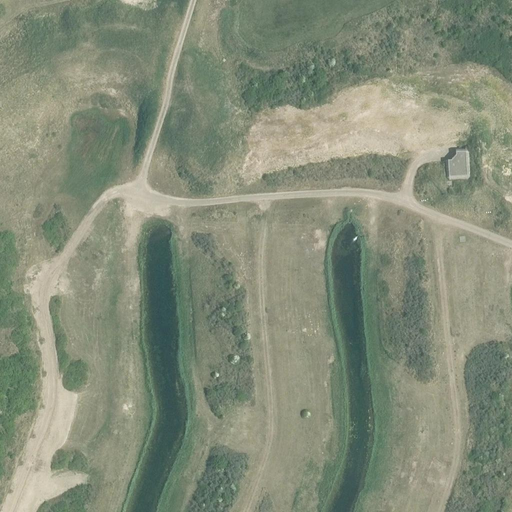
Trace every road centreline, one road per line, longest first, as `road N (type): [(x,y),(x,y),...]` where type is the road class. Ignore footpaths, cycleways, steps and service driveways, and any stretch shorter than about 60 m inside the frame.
road 1 (unclassified): [(511,245),(380,195),(172,202),(138,193),(197,0)]
road 2 (track): [(136,187),(111,191),(51,279),(50,396),(9,511)]
road 3 (track): [(247,511),(271,415),(260,293),(265,198)]
road 4 (track): [(440,511),(458,440),(438,216)]
